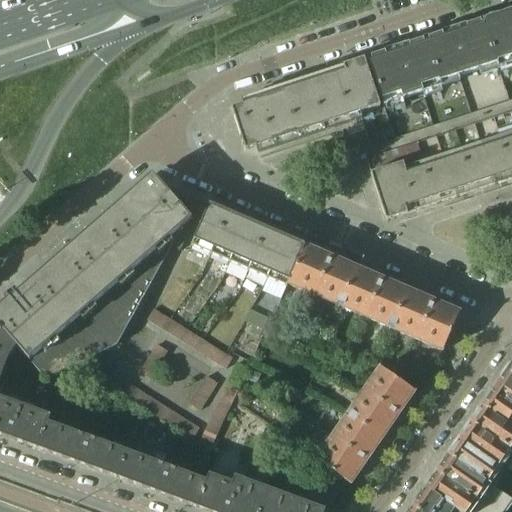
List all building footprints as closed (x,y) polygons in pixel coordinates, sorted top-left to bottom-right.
[(511,11),(484,21),(498,65),(499,69),(511,65),(511,11)] [(484,21),(446,33),(427,39),(442,83),(498,65),(484,21)] [(427,39),(405,46),(367,59),(367,60),(383,107),(442,88),(441,84),(442,83),(427,39)] [(343,73),(242,106),(230,110),(237,132),(244,153),(349,119),(348,117),(357,114),(357,116),(379,109),(363,60),(342,68),(343,73)] [(415,212),(511,179),(511,138),(405,173),(402,163),(369,174),(385,222),(406,215),(404,209),(413,205),(415,212)] [(14,303),(10,299),(9,298),(0,305),(0,330),(17,349),(44,380),(116,346),(181,229),(190,220),(171,197),(173,191),(145,179),(144,181),(121,202),(125,206),(14,303)] [(303,247),(246,222),(208,206),(190,247),(286,288),(288,283),(303,247)] [(356,270),(304,247),(303,247),(288,283),(340,307),(356,270)] [(408,292),(356,270),(340,307),(391,329),(408,292)] [(458,314),(408,292),(391,329),(442,351),(458,314)] [(166,319),(153,310),(146,321),(160,329),(166,319)] [(199,340),(172,322),(165,333),(192,350),(199,340)] [(251,325),(247,333),(258,337),(261,329),(251,325)] [(0,377),(4,367),(7,358),(17,349),(0,330),(0,377)] [(231,360),(204,343),(197,353),(225,370),(231,360)] [(156,346),(139,374),(149,380),(166,353),(156,346)] [(236,365),(198,444),(209,450),(247,370),(236,365)] [(379,369),(347,414),(382,438),(413,393),(379,369)] [(511,376),(505,372),(492,391),(511,404),(511,376)] [(198,430),(110,374),(104,385),(192,440),(198,430)] [(206,378),(189,406),(199,412),(216,384),(206,378)] [(511,404),(492,391),(481,407),(511,428),(511,404)] [(0,436),(38,451),(48,424),(50,418),(0,398),(0,436)] [(511,428),(481,407),(470,423),(511,452),(511,428)] [(382,438),(347,414),(315,461),(349,485),(382,438)] [(78,417),(72,433),(87,438),(93,423),(78,417)] [(511,452),(470,423),(458,440),(501,469),(511,453),(511,452)] [(72,433),(48,424),(38,451),(118,480),(128,453),(87,438),(72,433)] [(458,440),(446,457),(489,487),(501,469),(458,440)] [(208,483),(128,453),(118,480),(199,510),(208,483)] [(425,488),(453,508),(458,511),(471,511),(489,487),(446,457),(425,488)] [(211,476),(208,483),(199,510),(204,511),(258,511),(267,490),(234,478),(233,484),(211,476)] [(425,488),(408,511),(450,511),(453,508),(425,488)] [(323,511),(324,511),(267,490),(258,511),(323,511)]
